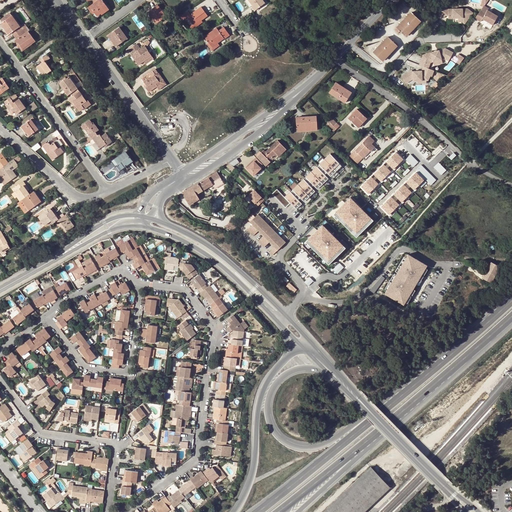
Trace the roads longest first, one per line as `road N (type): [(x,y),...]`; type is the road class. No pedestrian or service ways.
road 1 (trunk): [(511,300),(333,442),(291,444),(267,411),(286,374),(327,371)]
road 2 (trunk): [(511,305),(264,511)]
road 3 (residential): [(145,283),(180,287),(217,333),(198,459),(127,511)]
road 4 (unclassified): [(511,185),(331,58)]
road 5 (trunk): [(282,511),(448,375)]
road 6 (residential): [(110,511),(118,445),(50,435),(0,377)]
road 7 (residential): [(44,316),(84,365),(133,375),(145,283)]
road 8 (trunk): [(298,511),(448,375)]
road 9 (trunk): [(299,343),(267,386),(258,446),(235,511)]
road 10 (residential): [(106,192),(0,44)]
road 11 (secondary): [(287,316),(217,252),(165,224)]
road 12 (tertiary): [(186,181),(249,140),(305,85)]
road 13 (tertiary): [(305,85),(181,174)]
road 14 (residential): [(270,198),(302,229),(280,260),(303,287),(287,316)]
road 15 (residential): [(170,158),(85,38)]
road 16 (residential): [(0,125),(87,198),(106,192)]
road 17 (residential): [(344,44),(381,75),(417,44),(453,39)]
road 18 (secondary): [(361,400),(453,492)]
road 19 (residential): [(44,316),(115,269),(145,283)]
